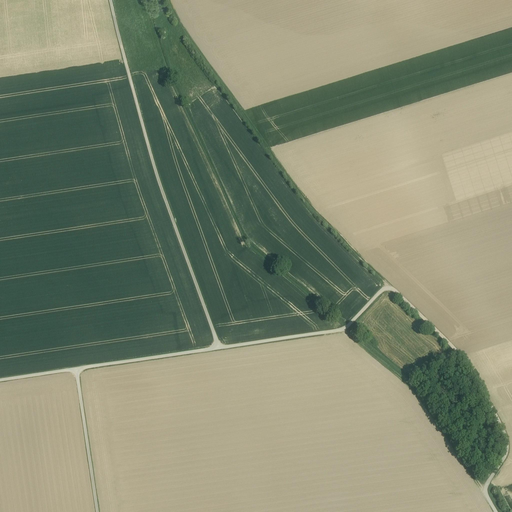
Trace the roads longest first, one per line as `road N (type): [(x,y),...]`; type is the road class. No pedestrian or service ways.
road 1 (track): [(111,0),(143,128),(220,347)]
road 2 (track): [(170,0),(186,36),(300,196),(390,287)]
road 3 (track): [(390,287),(460,354),(495,412),(507,452),(485,491)]
road 4 (track): [(97,511),(75,369),(0,380)]
road 5 (track): [(344,330),(405,381),(485,491)]
road 6 (track): [(75,369),(220,347)]
road 7 (track): [(220,347),(344,330)]
